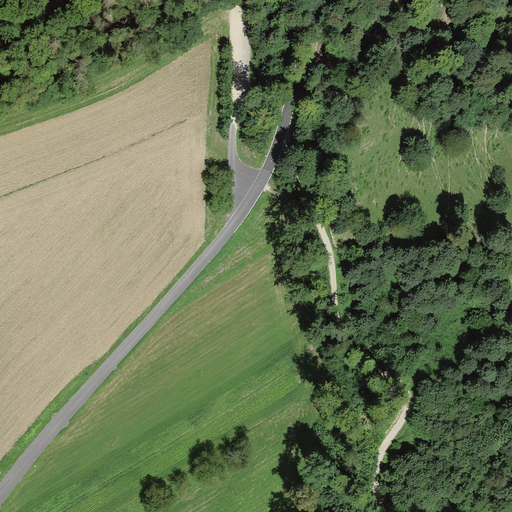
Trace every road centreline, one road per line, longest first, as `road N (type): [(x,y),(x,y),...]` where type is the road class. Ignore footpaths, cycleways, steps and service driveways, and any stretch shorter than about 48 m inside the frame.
road 1 (tertiary): [(0,496),(208,259),(269,174),(322,0)]
road 2 (track): [(278,147),(299,168),(327,239),(348,344),(406,390),(406,412),(377,460),(382,511)]
road 3 (track): [(236,0),(234,130)]
